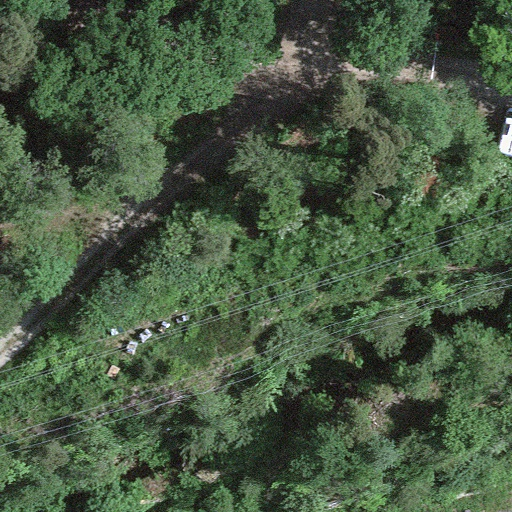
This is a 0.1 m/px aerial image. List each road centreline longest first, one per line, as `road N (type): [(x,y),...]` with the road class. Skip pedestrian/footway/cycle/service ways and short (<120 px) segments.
road 1 (track): [(511,85),(0,4)]
road 2 (track): [(320,53),(0,356)]
